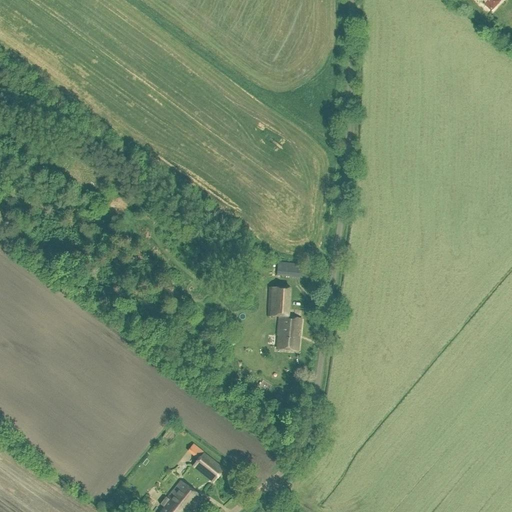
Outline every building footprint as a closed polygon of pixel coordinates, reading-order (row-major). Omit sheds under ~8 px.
[(492,12),(502,0),(479,0),(480,0),(483,0),(486,2),(484,4),(492,12)] [(302,265),(278,263),(276,277),(301,279),(302,265)] [(290,287),(268,287),(267,317),(278,318),(277,336),(278,337),(277,340),(278,340),(277,350),(297,351),(299,337),(301,319),(287,318),(290,287)] [(213,483),(223,470),(203,453),(192,467),(213,483)] [(189,511),(201,498),(181,481),(161,506),(164,508),(160,511),(189,511)]
